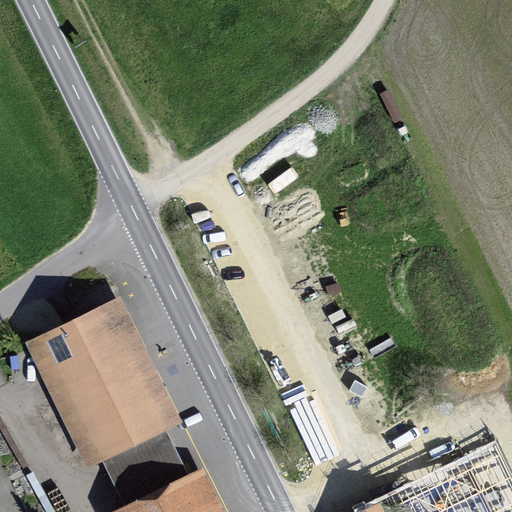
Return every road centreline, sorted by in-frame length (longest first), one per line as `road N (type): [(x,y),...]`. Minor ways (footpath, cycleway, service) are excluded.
road 1 (track): [(385,0),(308,90),(137,215)]
road 2 (secondary): [(279,511),(137,215)]
road 3 (secondary): [(137,215),(31,0)]
road 4 (unclassified): [(0,310),(137,215)]
